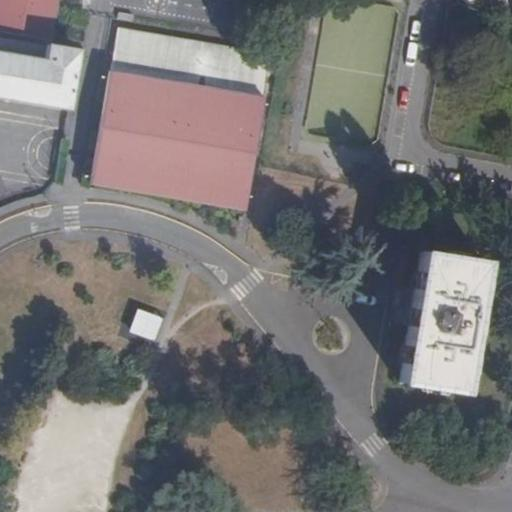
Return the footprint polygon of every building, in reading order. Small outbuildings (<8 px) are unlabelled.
[(56,0),(0,0),(0,29),(50,38),(56,0)] [(50,38),(0,29),(0,34),(49,43),(50,38)] [(266,54),(117,29),(90,183),(244,211),(263,95),(259,94),(266,54)] [(0,98),(67,110),(78,47),(49,43),(0,34),(0,98)] [(398,382),(461,393),(484,261),(420,251),(398,382)]
